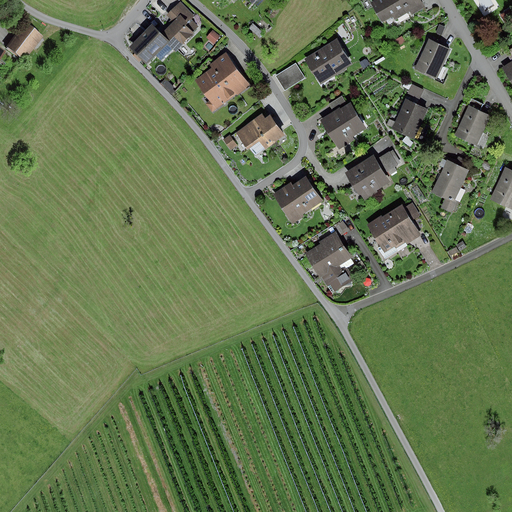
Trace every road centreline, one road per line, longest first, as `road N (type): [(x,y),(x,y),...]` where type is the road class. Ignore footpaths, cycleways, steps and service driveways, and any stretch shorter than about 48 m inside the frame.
road 1 (residential): [(248,196),(296,160),(303,139),(269,77),(193,0)]
road 2 (residential): [(336,316),(441,511)]
road 3 (residential): [(112,39),(248,196)]
road 4 (residential): [(336,316),(511,231)]
road 5 (residential): [(248,196),(336,316)]
road 6 (residential): [(511,112),(445,0)]
